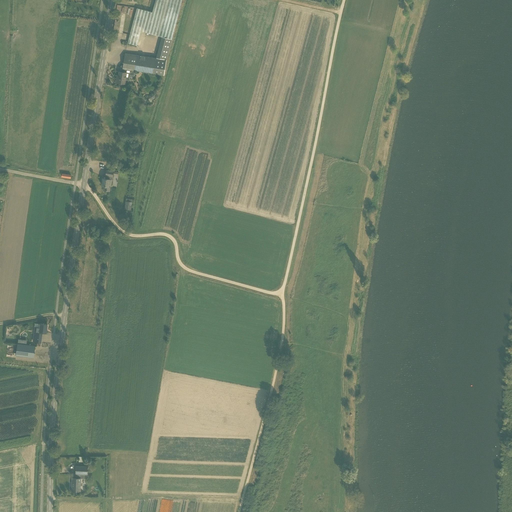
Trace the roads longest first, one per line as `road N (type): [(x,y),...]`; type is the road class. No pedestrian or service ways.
road 1 (tertiary): [(49,511),(60,346),(84,185)]
road 2 (track): [(344,0),(282,296)]
road 3 (track): [(282,296),(185,268),(174,238),(126,233),(84,185)]
road 4 (track): [(282,296),(272,388),(239,511)]
road 5 (tertiary): [(84,185),(111,0)]
